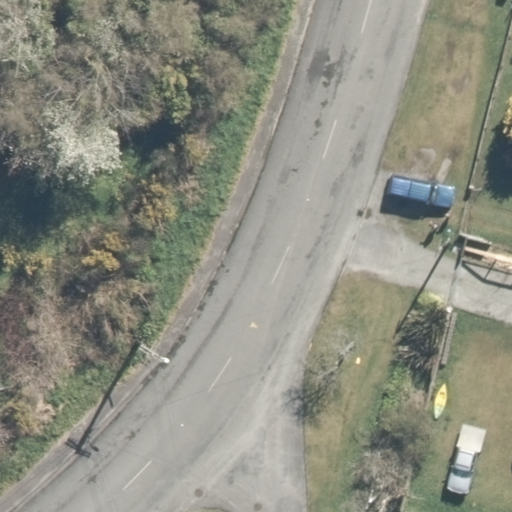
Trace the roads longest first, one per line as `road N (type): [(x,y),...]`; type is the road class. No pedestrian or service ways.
road 1 (tertiary): [(369,0),(298,215),(206,380)]
road 2 (tertiary): [(206,380),(99,511)]
road 3 (residential): [(264,511),(244,438),(206,380)]
